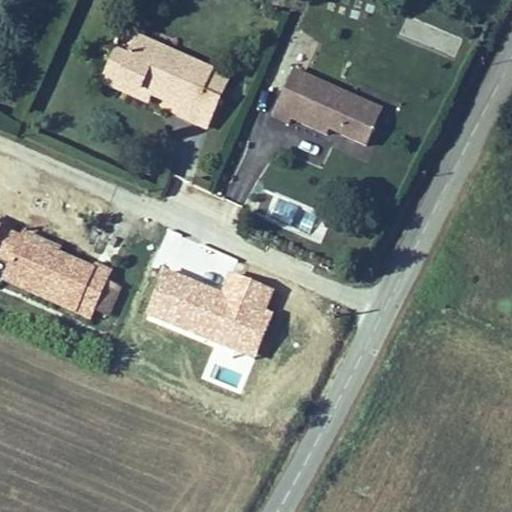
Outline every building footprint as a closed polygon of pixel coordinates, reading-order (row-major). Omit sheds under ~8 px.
[(233,66),(153,27),(145,43),(134,66),(166,82),(195,96),(191,105),(223,120),(236,93),(223,86),(233,66)] [(145,43),(131,36),(115,71),(160,94),(166,82),(134,66),(145,43)] [(389,108),(308,72),(288,114),(310,124),(313,119),(346,134),(347,131),(350,124),(361,129),(358,136),(382,147),(392,127),(383,123),(389,108)] [(398,111),(389,108),(383,123),(392,127),(398,111)] [(347,131),(358,136),(361,129),(350,124),(347,131)] [(203,136),(184,130),(170,173),(189,179),(203,136)] [(25,217),(0,207),(0,235),(15,241),(25,217)] [(47,219),(28,210),(25,217),(44,226),(47,219)] [(62,225),(47,219),(44,226),(25,217),(15,241),(14,244),(20,247),(14,261),(96,296),(99,289),(111,261),(115,253),(102,247),(101,251),(59,233),(62,225)] [(125,267),(111,261),(99,289),(112,295),(125,267)]
